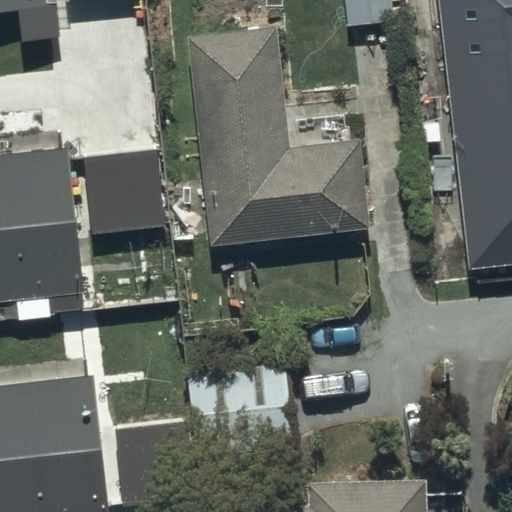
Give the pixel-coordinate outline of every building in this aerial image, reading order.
[(0,0),(0,14),(60,8),(59,2),(76,0),(0,0)] [(412,21),(409,0),(345,0),(349,29),(412,21)] [(511,0),(440,0),(470,274),(511,269),(511,0)] [(212,250),(373,233),(364,142),(293,150),(280,29),(190,38),(212,250)] [(71,152),(0,159),(0,304),(86,295),(71,152)] [(95,233),(169,225),(161,152),(87,159),(95,233)] [(290,368),(190,377),(198,455),(297,445),(290,368)] [(111,511),(96,378),(0,389),(0,511),(111,511)] [(189,422),(112,429),(119,504),(196,497),(189,422)] [(430,511),(430,483),(310,485),(310,508),(249,508),(249,511),(430,511)]
